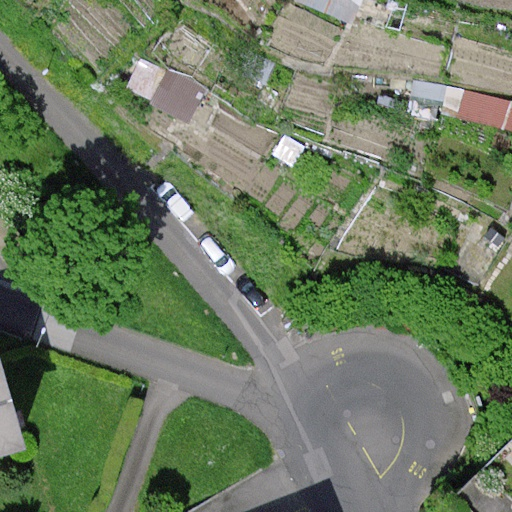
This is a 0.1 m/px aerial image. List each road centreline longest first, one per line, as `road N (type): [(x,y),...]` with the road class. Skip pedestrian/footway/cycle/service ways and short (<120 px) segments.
road 1 (residential): [(312,417),(292,377),(29,82),(0,38)]
road 2 (residential): [(312,417),(0,305)]
